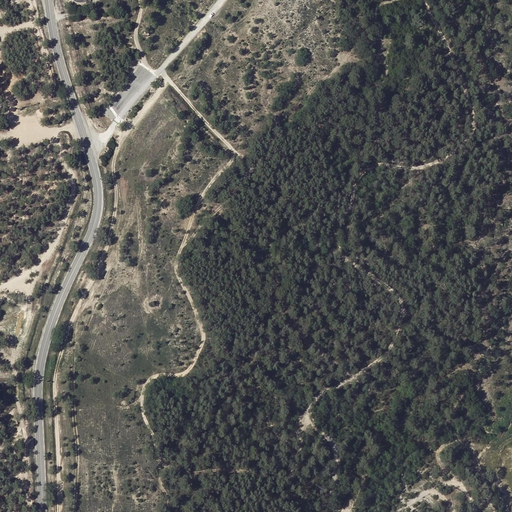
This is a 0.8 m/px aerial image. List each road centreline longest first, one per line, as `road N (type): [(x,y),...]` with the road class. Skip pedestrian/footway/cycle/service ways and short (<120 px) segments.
road 1 (track): [(160,463),(286,477),(310,404),(372,364),(392,340),(400,319),(395,296),(340,253),(335,230),(369,167),(428,165),(467,138),(466,95),(424,0)]
road 2 (primary): [(48,0),(98,208),(42,353),(42,511)]
road 3 (track): [(170,511),(142,395),(152,376),(187,371),(202,341),(177,257),(202,196),(233,150),(160,71)]
road 4 (track): [(118,116),(114,220),(55,374),(58,511)]
road 5 (track): [(181,247),(281,137),(304,123),(376,7),(396,0)]
road 6 (track): [(351,376),(285,310),(268,247),(266,193),(233,150)]
road 7 (track): [(53,130),(73,201),(47,254),(0,287)]
road 8 (track): [(40,132),(51,82),(27,0)]
